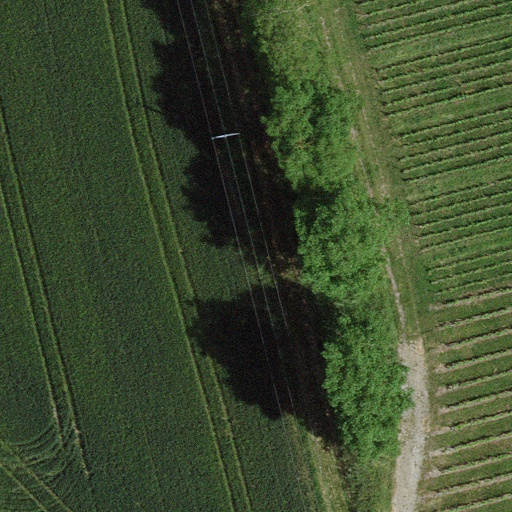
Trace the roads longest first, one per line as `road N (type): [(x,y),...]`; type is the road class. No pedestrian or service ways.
road 1 (track): [(222,0),(338,511)]
road 2 (track): [(402,511),(418,394),(412,329),(327,0)]
